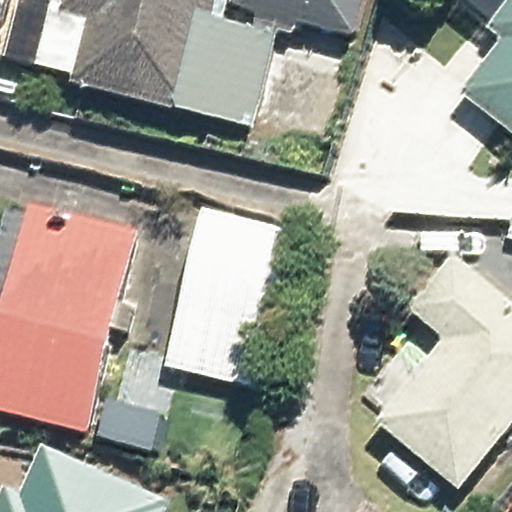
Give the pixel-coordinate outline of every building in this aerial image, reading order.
[(249,127),(276,0),(291,0),(361,22),(368,0),(52,0),(35,82),(249,127)] [(511,12),(450,91),(511,139),(511,12)] [(2,404),(108,429),(156,226),(50,201),(2,404)] [(224,214),(186,358),(268,380),(306,235),(224,214)] [(391,413),(481,485),(511,447),(511,286),(464,248),(423,299),(459,328),(391,413)] [(0,511),(84,511),(0,479),(0,511)] [(385,511),(372,502),(364,511),(385,511)]
